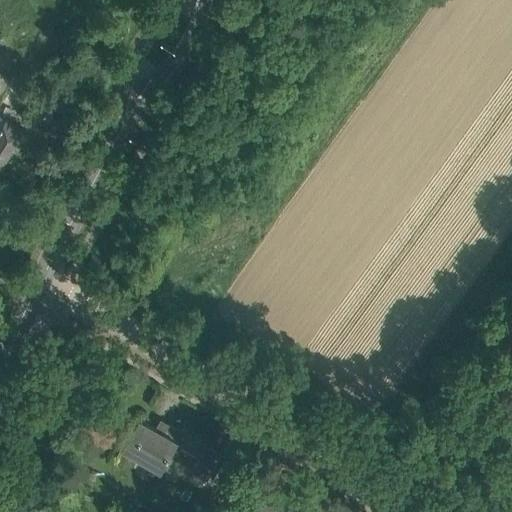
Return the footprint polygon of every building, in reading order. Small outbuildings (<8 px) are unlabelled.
[(0,90),(9,77),(0,71),(0,90)] [(0,165),(23,128),(0,113),(0,165)] [(139,417),(123,446),(161,467),(175,442),(200,456),(193,468),(208,477),(222,452),(168,421),(163,430),(139,417)] [(230,469),(221,464),(212,480),(221,485),(230,469)] [(317,511),(305,505),(310,496),(308,496),(308,497),(306,496),(307,495),(306,494),(305,495),(304,495),(304,493),(303,493),(303,494),(296,490),(297,489),(296,488),(286,505),(260,491),(248,511),(317,511)] [(17,511),(7,500),(0,505),(0,511),(17,511)]
